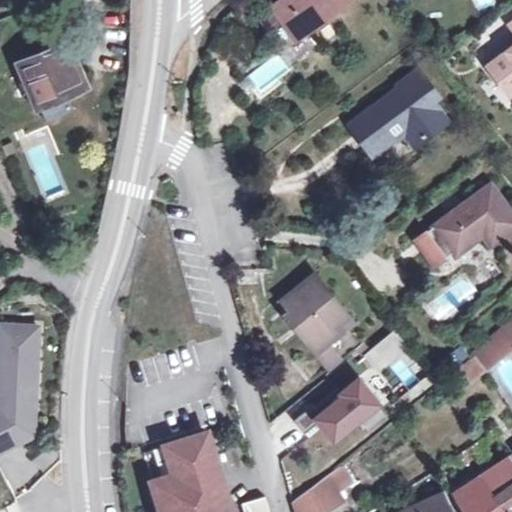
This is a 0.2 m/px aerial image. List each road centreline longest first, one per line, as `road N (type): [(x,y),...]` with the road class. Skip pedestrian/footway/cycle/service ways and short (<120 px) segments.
road 1 (residential): [(278,511),(177,149),(143,133)]
road 2 (secondary): [(143,133),(90,337),(89,511)]
